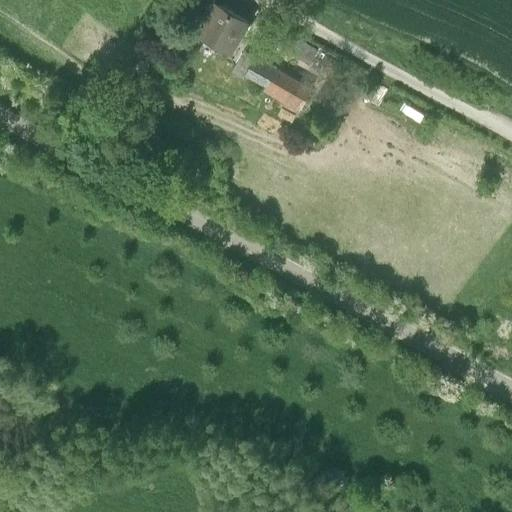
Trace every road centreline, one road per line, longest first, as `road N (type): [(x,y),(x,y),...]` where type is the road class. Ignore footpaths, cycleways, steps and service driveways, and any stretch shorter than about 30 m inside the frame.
road 1 (unclassified): [(511,387),(0,114)]
road 2 (unclassified): [(511,119),(297,0)]
